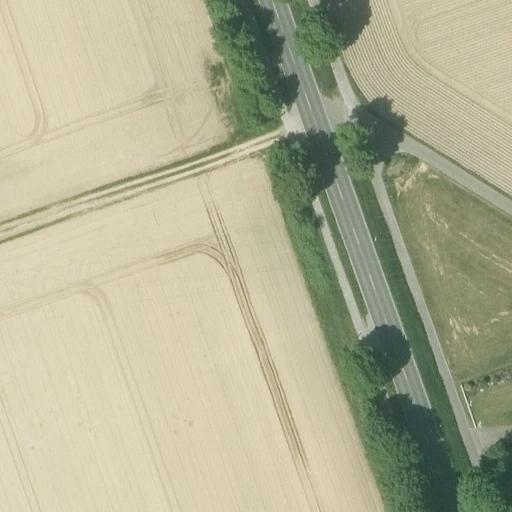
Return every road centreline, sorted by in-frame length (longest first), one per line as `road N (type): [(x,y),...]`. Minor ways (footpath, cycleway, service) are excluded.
road 1 (secondary): [(271,0),(453,511)]
road 2 (track): [(0,235),(350,108)]
road 3 (unclassified): [(350,108),(511,207)]
